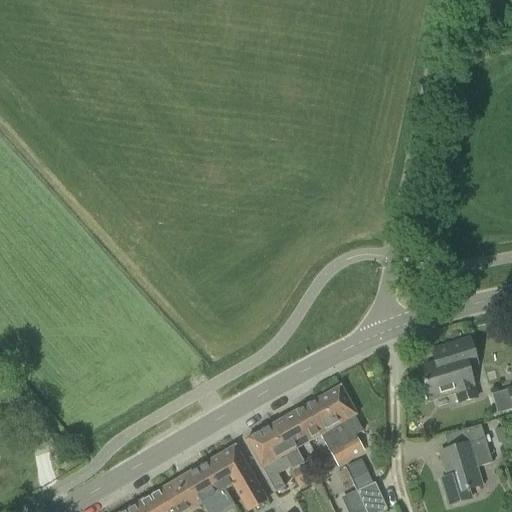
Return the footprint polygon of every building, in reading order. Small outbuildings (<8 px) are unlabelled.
[(430,352),(434,364),(417,369),(428,402),(455,393),(459,405),(476,400),(472,388),(473,388),(468,369),(477,366),(469,340),(430,352)] [(340,388),(316,401),(349,461),(358,456),(348,440),(362,432),(354,418),(356,417),(340,388)] [(316,401),(293,414),(309,443),(320,437),(337,468),(349,461),(316,401)] [(293,414),(273,426),(297,469),(293,470),(303,487),(308,485),(298,467),(303,464),(295,451),(309,443),(293,414)] [(491,465),(484,441),(479,427),(463,432),(467,445),(448,451),(439,454),(447,479),(440,481),(448,506),(469,500),(467,491),(481,487),(476,470),(491,465)] [(269,428),(245,442),(261,470),(274,493),(284,488),(277,476),(291,468),(269,428)] [(234,448),(208,463),(225,491),(232,487),(237,495),(243,491),(254,509),(266,501),(234,448)] [(365,486),(379,482),(373,460),(359,463),(365,486)] [(208,463),(184,477),(201,505),(225,491),(208,463)] [(184,477),(162,490),(173,511),(189,511),(201,505),(184,477)] [(356,493),(364,511),(383,511),(386,511),(374,484),(356,493)] [(173,511),(162,490),(138,505),(141,511),(173,511)]
